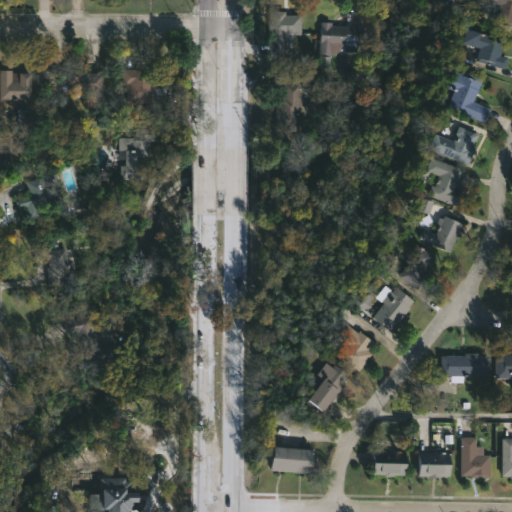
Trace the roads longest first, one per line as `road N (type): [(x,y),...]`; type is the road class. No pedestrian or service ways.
road 1 (residential): [(511,157),(471,288),(353,442),(336,511)]
road 2 (secondary): [(204,219),(203,511)]
road 3 (secondary): [(230,511),(232,220)]
road 4 (residential): [(235,30),(0,29)]
road 5 (secondary): [(208,0),(204,147)]
road 6 (secondary): [(233,147),(234,0)]
